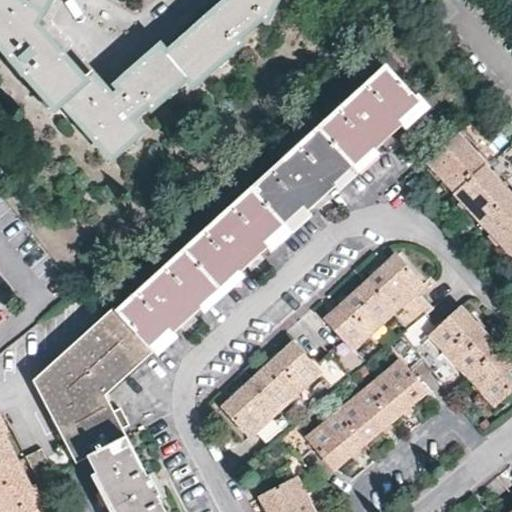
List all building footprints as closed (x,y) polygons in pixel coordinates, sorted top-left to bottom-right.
[(0,0),(0,47),(11,60),(9,63),(23,79),(25,78),(28,79),(56,111),(63,105),(111,159),(143,131),(134,120),(150,106),(153,108),(188,78),(195,85),(242,44),(238,38),(263,17),(267,19),(278,0),(229,0),(226,3),(168,54),(161,48),(138,68),(117,85),(122,91),(116,98),(113,97),(95,75),(87,82),(36,25),(50,0),(0,0)] [(113,413),(105,396),(120,381),(166,339),(240,272),(310,208),(323,197),(388,137),(421,107),(387,69),(373,81),(172,264),(116,314),(114,312),(36,382),(37,386),(79,464),(88,459),(97,476),(108,496),(116,511),(163,511),(158,500),(165,496),(152,474),(146,477),(139,465),(122,429),(128,425),(120,410),(113,413)] [(503,174),(511,166),(511,137),(502,128),(481,149),(491,163),(493,163),(503,174)] [(511,195),(486,167),(458,137),(430,163),(430,164),(442,177),(457,193),(457,195),(471,211),(484,224),(498,240),(510,253),(511,253),(511,195)] [(269,446),(281,435),(301,458),(303,459),(317,448),(335,469),(349,457),(366,442),(385,427),(397,417),(418,400),(427,392),(420,381),(433,370),(417,350),(432,337),(433,338),(463,370),(494,404),(511,387),(511,364),(493,343),(471,320),(460,308),(439,327),(426,313),(433,308),(417,292),(423,285),(396,256),(383,267),(361,288),(342,305),(326,320),(343,338),(329,352),(313,366),(292,345),(276,360),(256,377),(233,400),(223,408),(249,437),(255,432),(269,446)] [(7,430),(0,417),(0,511),(48,511),(44,503),(36,486),(33,482),(30,484),(18,461),(3,432),(7,430)] [(57,475),(44,449),(29,457),(42,483),(57,475)] [(303,459),(301,458),(276,471),(282,485),(261,496),(267,508),(268,511),(314,511),(299,481),(299,479),(313,471),(312,470),(303,459)]
